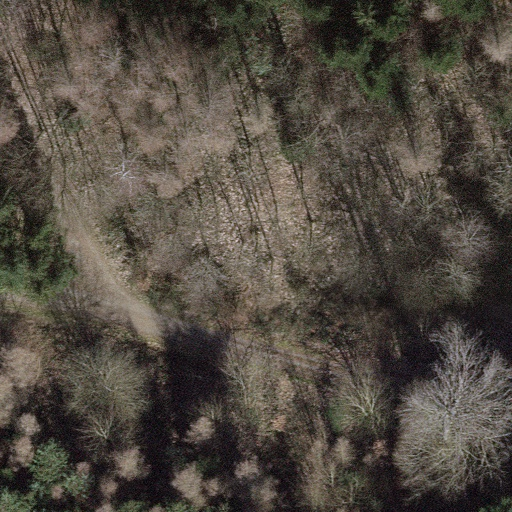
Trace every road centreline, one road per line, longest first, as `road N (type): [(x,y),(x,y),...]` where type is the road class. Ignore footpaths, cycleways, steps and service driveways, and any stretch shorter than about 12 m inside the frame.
road 1 (track): [(511,408),(425,410),(102,306),(0,297)]
road 2 (track): [(102,306),(0,134)]
